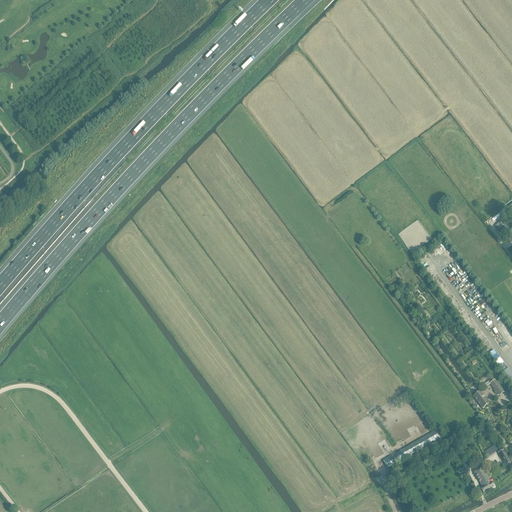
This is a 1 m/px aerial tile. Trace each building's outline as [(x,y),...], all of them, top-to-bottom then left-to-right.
[(6,12),(0,16),(0,19),(10,33),(17,28),(6,12)] [(502,221),(495,226),(502,235),(509,229),(502,221)] [(511,372),(509,368),(502,373),(511,386),(511,372)] [(486,387),(490,384),(495,380),(493,378),(484,385),(486,387)] [(495,380),(490,384),(499,396),(504,393),(495,380)] [(482,409),(489,404),(480,392),(474,397),(482,409)] [(435,431),(383,461),(388,469),(440,439),(435,431)] [(465,435),(471,448),(474,446),(472,443),(473,443),(468,434),(465,435)] [(511,470),(511,466),(510,463),(511,463),(504,450),(498,454),(505,466),(507,465),(510,471),(511,470)] [(483,487),(481,488),(484,493),(494,488),(492,483),(491,483),(482,468),(474,473),(483,487)]
